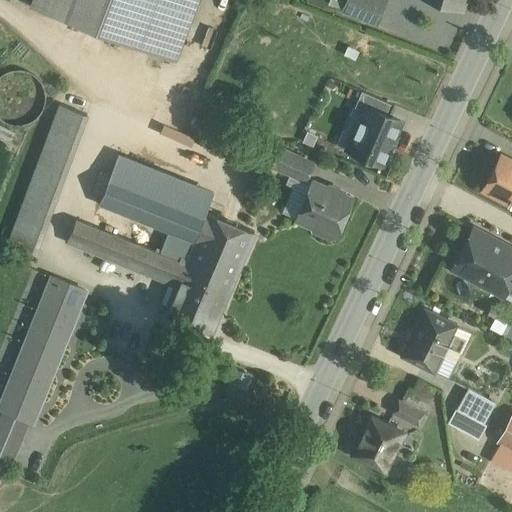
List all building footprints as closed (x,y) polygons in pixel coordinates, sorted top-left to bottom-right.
[(32,0),(30,6),(67,20),(75,0),(32,0)] [(138,0),(75,0),(67,20),(123,42),(138,0)] [(186,0),(138,0),(123,42),(164,58),(186,0)] [(384,0),(347,0),(344,9),(376,22),(384,0)] [(465,0),(438,0),(463,8),(465,0)] [(43,107),(45,96),(43,86),(37,77),(28,71),(17,69),(7,72),(0,76),(0,117),(7,122),(18,124),(28,122),(37,116),(43,107)] [(394,104),(361,90),(354,106),(363,110),(366,105),(389,115),(394,104)] [(60,104),(48,138),(74,148),(86,114),(60,104)] [(363,110),(358,123),(361,124),(356,130),(353,138),(354,145),(358,152),(364,156),(369,158),(374,158),(373,158),(382,162),(400,120),(389,115),(366,105),(363,110)] [(48,138),(27,193),(53,204),(74,148),(48,138)] [(312,162),(279,148),(271,164),(304,179),(312,162)] [(511,160),(501,155),(484,187),(511,201),(511,160)] [(179,261),(75,219),(67,240),(116,260),(118,256),(162,274),(160,278),(176,284),(182,269),(229,287),(253,232),(206,213),(213,194),(117,156),(99,203),(194,241),(187,259),(181,256),(179,261)] [(351,198),(312,181),(296,218),(314,225),(315,231),(326,236),(330,232),(335,234),(351,198)] [(53,204),(27,193),(18,216),(44,227),(53,204)] [(44,227),(18,216),(9,240),(35,251),(44,227)] [(511,243),(473,223),(449,269),(503,297),(511,282),(511,283),(511,243)] [(229,287),(182,269),(176,284),(164,313),(210,331),(229,287)] [(52,276),(0,406),(0,407),(32,420),(85,290),(52,276)] [(424,307),(401,354),(434,370),(457,323),(424,307)] [(502,329),(511,334),(511,320),(508,319),(502,329)] [(413,388),(429,396),(434,386),(418,378),(413,388)] [(494,401),(467,386),(456,407),(482,421),(494,401)] [(403,401),(423,411),(430,397),(429,396),(413,388),(411,387),(403,401)] [(403,401),(398,398),(392,410),(417,423),(423,411),(403,401)] [(482,421),(456,407),(447,422),(474,437),(482,421)] [(511,414),(499,440),(511,446),(511,414)] [(402,430),(371,415),(353,452),(384,467),(402,430)]
